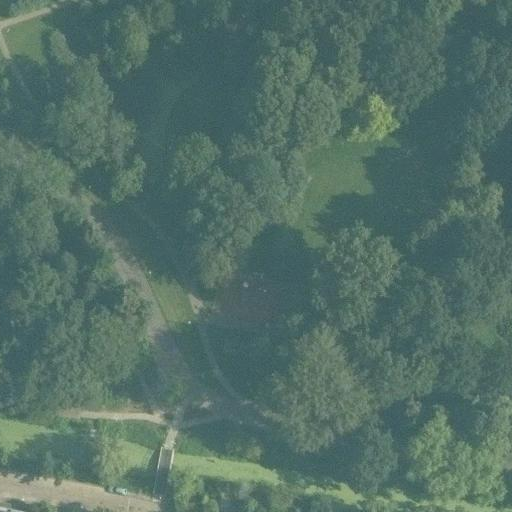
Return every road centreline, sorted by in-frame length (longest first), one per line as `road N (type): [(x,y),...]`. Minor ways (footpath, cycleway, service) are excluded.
road 1 (unclassified): [(511,475),(335,442),(192,397),(112,244),(0,138)]
road 2 (residential): [(133,511),(0,485)]
